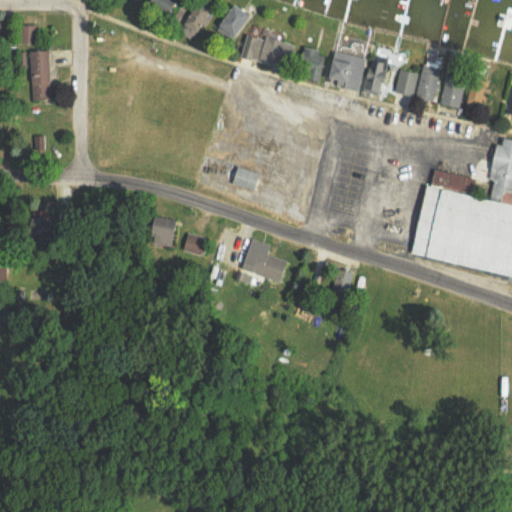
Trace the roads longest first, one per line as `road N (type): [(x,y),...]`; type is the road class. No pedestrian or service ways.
road 1 (residential): [(511,308),(154,189),(0,179)]
road 2 (residential): [(511,134),(288,83),(79,9),(0,7)]
